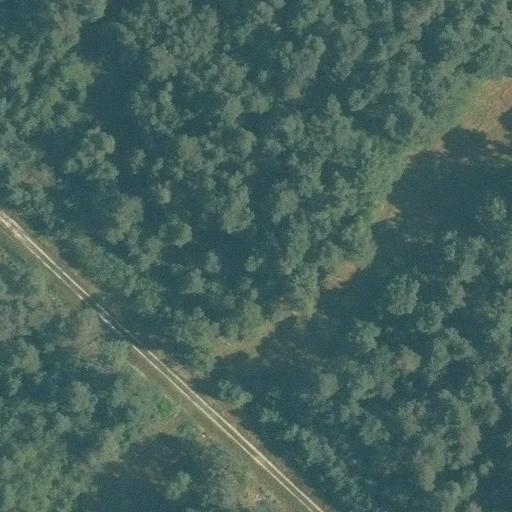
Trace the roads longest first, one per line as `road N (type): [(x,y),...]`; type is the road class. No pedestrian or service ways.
road 1 (track): [(298,511),(0,224)]
road 2 (track): [(116,511),(204,424)]
